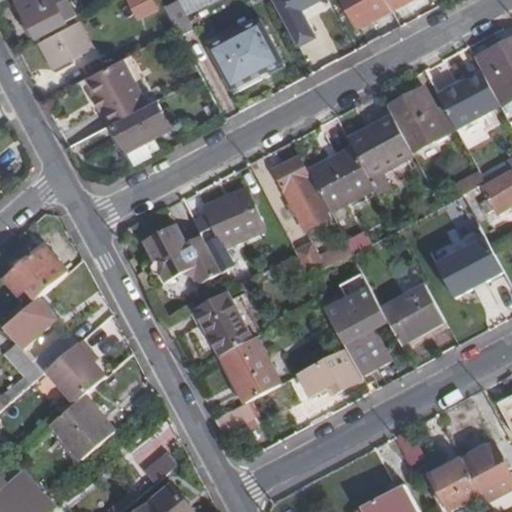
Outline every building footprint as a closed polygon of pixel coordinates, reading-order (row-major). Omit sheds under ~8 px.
[(20,0),(40,37),(68,22),(58,3),(63,0),(20,0)] [(152,0),(130,0),(131,0),(142,22),(159,13),(152,0)] [(185,0),(193,15),(221,0),(185,0)] [(280,0),(304,49),(328,37),(313,7),(328,0),(280,0)] [(346,0),(361,27),(393,9),(387,0),(346,0)] [(387,0),(393,9),(410,0),(387,0)] [(181,1),(166,9),(178,32),(181,38),(197,30),(181,1)] [(265,21),(214,49),(235,88),(269,69),(272,74),(288,65),(265,21)] [(94,52),(78,23),(41,44),(56,72),(94,52)] [(501,106),(511,100),(511,45),(478,63),(484,74),(501,106)] [(150,106),(125,59),(89,79),(98,96),(105,108),(114,125),(150,106)] [(457,131),(502,107),(501,106),(484,74),(440,97),(445,107),(457,131)] [(427,89),(390,109),(395,119),(414,154),(448,136),(436,112),(438,111),(438,110),(427,89)] [(99,111),(105,108),(98,96),(93,98),(99,111)] [(172,126),(158,101),(150,106),(114,125),(127,150),(172,126)] [(448,136),(457,131),(445,107),(438,110),(438,111),(436,112),(448,136)] [(370,178),(414,155),(414,154),(395,119),(351,142),(355,149),(370,178)] [(333,214),(377,191),(370,178),(355,149),(311,173),(333,214)] [(308,232),(335,218),(333,214),(311,173),(303,158),(274,173),(285,194),(288,193),(308,232)] [(462,186),(470,194),(486,178),(478,170),(462,186)] [(511,205),(511,172),(484,187),(498,213),(511,205)] [(221,235),(205,244),(206,245),(206,246),(262,217),(248,190),(208,211),(221,235)] [(269,230),(262,217),(206,246),(220,273),(236,265),(229,251),(269,230)] [(163,267),(163,268),(206,245),(205,244),(201,237),(186,245),(176,226),(144,244),(154,264),(163,267)] [(483,229),(435,254),(459,298),(506,273),(483,229)] [(348,243),(319,258),(326,270),(354,255),(348,243)] [(197,285),(220,273),(206,246),(206,245),(163,268),(165,271),(161,277),(165,283),(183,274),(193,277),(197,285)] [(313,245),(297,254),(299,257),(310,278),(326,270),(319,258),(313,245)] [(27,291),(36,302),(69,274),(46,248),(27,264),(6,282),(19,297),(27,291)] [(364,377),(394,361),(376,329),(390,322),(384,312),(365,276),(343,287),(351,303),(330,314),(349,350),(364,377)] [(402,345),(448,321),(430,288),(384,312),(390,322),(402,345)] [(233,304),(228,295),(197,311),(221,358),(258,339),(261,337),(242,299),(233,304)] [(45,315),(35,303),(5,329),(18,344),(24,351),(53,325),(45,315)] [(103,354),(119,336),(105,324),(89,342),(103,354)] [(61,339),(34,363),(44,375),(50,370),(71,351),(61,339)] [(283,384),(258,339),(221,358),(246,404),(249,402),(283,384)] [(96,352),(85,340),(71,351),(50,370),(78,403),(86,396),(95,388),(109,375),(97,361),(92,356),(96,352)] [(26,377),(0,399),(7,407),(44,375),(34,363),(24,351),(18,344),(6,354),(26,377)] [(338,395),(365,380),(364,377),(349,350),(299,376),(311,398),(333,386),(338,395)] [(103,416),(86,396),(78,403),(53,425),(83,462),(117,433),(103,416)] [(511,398),(499,405),(511,432),(511,398)] [(257,418),(249,402),(246,404),(215,420),(224,436),(257,418)] [(266,433),(257,418),(224,436),(232,451),(266,433)] [(511,476),(495,445),(464,461),(483,495),(488,505),(511,491),(511,476)] [(170,458),(167,455),(148,471),(158,484),(178,467),(170,458)] [(0,491),(27,469),(17,457),(15,456),(0,468),(0,491)] [(450,511),(451,511),(483,495),(464,461),(432,479),(450,511)] [(0,510),(1,511),(44,511),(56,502),(47,492),(27,469),(0,491),(0,510)] [(175,487),(145,511),(194,511),(188,504),(175,487)] [(420,511),(408,488),(364,511),(420,511)]
